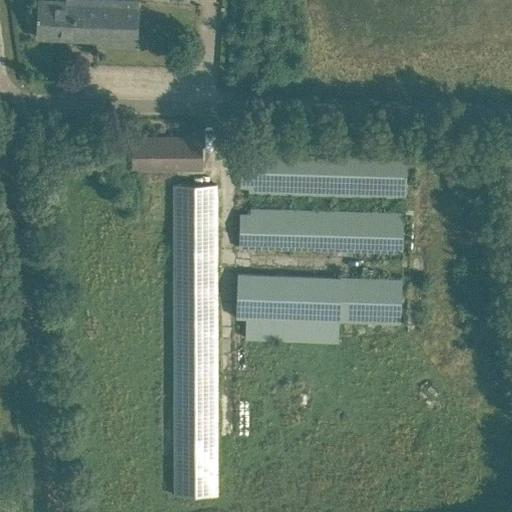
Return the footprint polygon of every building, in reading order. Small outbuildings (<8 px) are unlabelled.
[(138,47),(139,0),(66,0),(66,1),(47,0),(39,0),(39,13),(37,13),(37,17),(39,17),(38,37),(97,39),(97,45),(138,47)] [(201,167),(202,137),(134,137),(133,167),(201,167)] [(406,197),(407,158),(241,153),(240,187),(250,187),(250,193),(406,197)] [(219,191),(219,186),(217,186),(217,184),(173,183),(173,212),(216,213),(216,191),(219,191)] [(403,251),(404,212),(250,208),(250,214),(240,213),(239,247),(403,251)] [(213,494),(216,213),(173,212),(170,494),(213,494)] [(400,323),(402,279),(238,273),(236,317),(245,317),(245,338),(338,342),(339,320),(400,323)]
